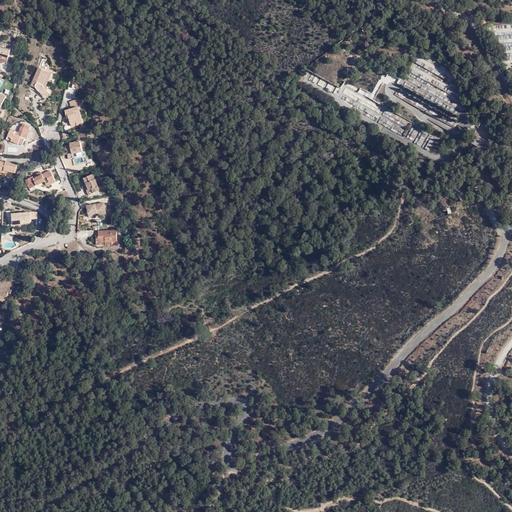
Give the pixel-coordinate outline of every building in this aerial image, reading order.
[(0,56),(1,56),(2,54),(10,56),(13,46),(7,44),(7,45),(1,43),(1,45),(0,44),(0,56)] [(46,82),(52,69),(42,65),(37,78),(33,76),(31,84),(34,86),(35,83),(38,85),(38,86),(42,93),(49,88),(43,81),(46,82)] [(77,117),(77,121),(83,120),(79,103),(78,103),(76,96),(71,97),(73,105),(65,106),(67,113),(69,113),(69,116),(70,119),(77,117)] [(25,128),(27,129),(29,123),(28,123),(21,120),(20,120),(18,126),(14,124),(13,125),(9,123),(6,131),(11,132),(10,135),(13,136),(14,134),(18,136),(19,135),(23,136),(23,134),(25,128)] [(80,136),(69,138),(69,141),(65,141),(65,142),(66,149),(66,153),(72,153),(72,151),(71,149),(81,147),(80,136)] [(0,164),(3,165),(4,164),(15,167),(17,158),(5,155),(5,156),(0,155),(0,164)] [(24,174),(27,180),(29,179),(31,182),(44,177),(46,181),(55,177),(50,166),(42,169),(40,166),(35,168),(37,171),(33,173),(32,170),(24,174)] [(90,172),(80,174),(84,186),(83,187),(84,192),(95,189),(90,172)] [(89,211),(89,214),(96,214),(96,212),(102,212),(102,202),(87,202),(87,206),(84,206),(84,211),(89,211)] [(20,216),(31,216),(36,216),(36,209),(11,209),(11,220),(20,220),(20,216)] [(95,234),(93,233),(92,240),(93,242),(95,244),(98,244),(100,243),(101,241),(108,241),(108,240),(108,238),(113,238),(113,228),(95,227),(95,231),(95,234)] [(0,295),(3,296),(6,289),(8,289),(11,281),(0,276),(0,295)]
